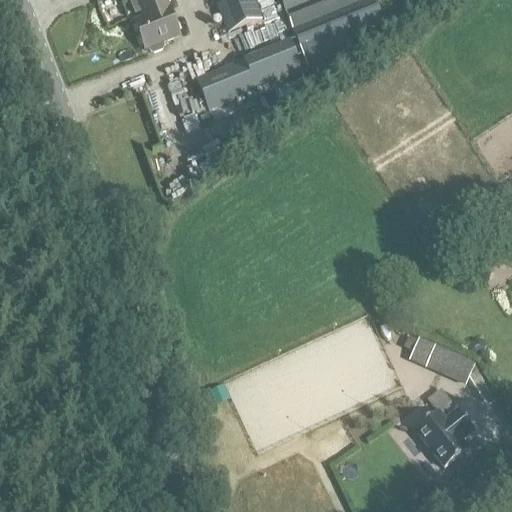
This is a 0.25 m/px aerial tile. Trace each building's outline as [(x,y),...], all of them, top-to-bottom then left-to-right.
[(129,0),(136,16),(141,14),(144,22),(135,25),(145,51),(147,55),(152,57),(160,54),(162,50),(160,45),(179,38),(164,0),(129,0)] [(252,0),(236,0),(248,28),(262,23),(252,0)] [(374,0),(278,0),(307,71),(355,52),(349,37),(384,23),(374,0)] [(290,45),(195,83),(208,115),(303,77),(290,45)] [(418,340),(407,364),(413,366),(463,389),(467,380),(468,379),(473,367),(474,366),(424,342),(418,340)] [(469,346),(467,353),(469,358),(474,359),(482,356),(484,350),(483,345),(477,343),(469,346)] [(439,413),(412,434),(443,472),(469,451),(463,444),(475,435),(457,412),(445,421),(439,413)]
